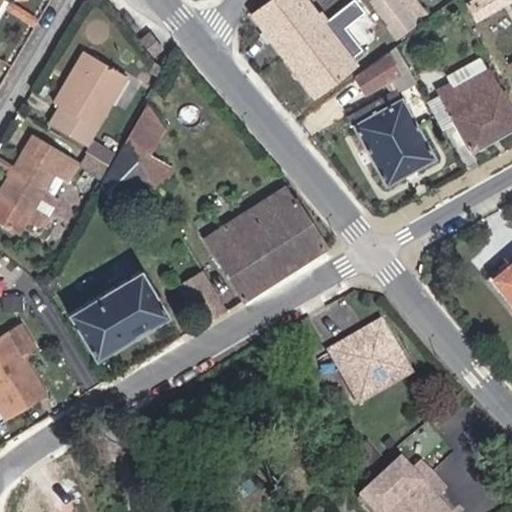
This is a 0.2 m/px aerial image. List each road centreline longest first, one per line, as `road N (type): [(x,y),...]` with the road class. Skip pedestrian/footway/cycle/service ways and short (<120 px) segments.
road 1 (tertiary): [(205,49),(377,254)]
road 2 (tertiary): [(377,254),(511,401)]
road 3 (residential): [(377,254),(511,176)]
road 4 (residential): [(0,111),(71,0)]
